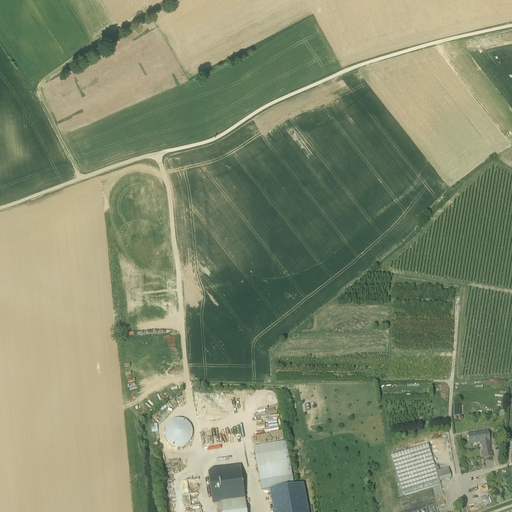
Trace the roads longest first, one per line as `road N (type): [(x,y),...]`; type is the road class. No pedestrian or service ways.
road 1 (unclassified): [(0,207),(216,137),(362,63),(511,25)]
road 2 (track): [(156,153),(198,457)]
road 3 (track): [(452,511),(460,490),(449,405),(457,305)]
